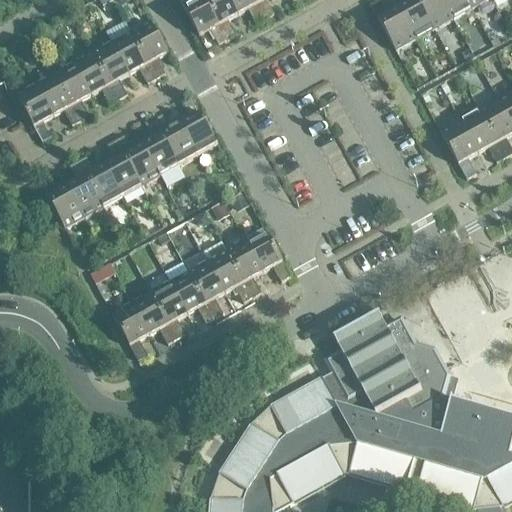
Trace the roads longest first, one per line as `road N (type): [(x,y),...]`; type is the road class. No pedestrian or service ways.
road 1 (residential): [(0,315),(27,318),(47,334),(87,396),(128,412),(155,405),(326,308)]
road 2 (residential): [(326,308),(157,0)]
road 3 (residential): [(326,308),(511,206)]
